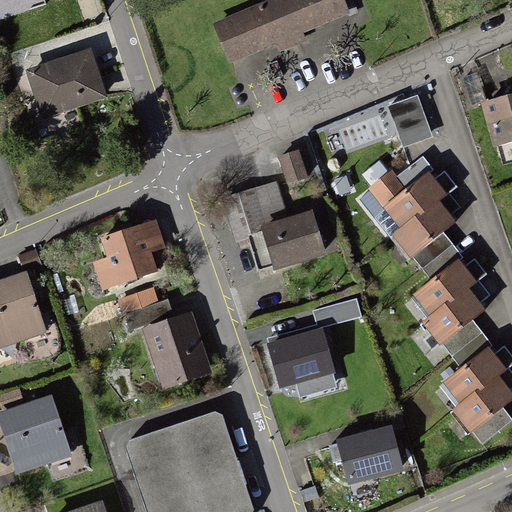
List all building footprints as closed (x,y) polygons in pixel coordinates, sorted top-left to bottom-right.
[(340,0),(270,0),(216,23),(233,65),(348,17),(340,0)] [(86,61),(25,82),(42,131),(103,110),(86,61)] [(418,95),(388,107),(403,146),(433,134),(418,95)] [(511,103),(485,110),(496,153),(511,148),(511,103)] [(301,158),(286,163),(295,189),(310,184),(301,158)] [(454,235),(440,215),(446,211),(429,186),(386,216),(401,238),(393,243),(409,266),(454,235)] [(276,191),(223,206),(234,245),(263,237),(275,278),(327,263),(315,223),(288,231),(276,191)] [(93,275),(102,299),(156,281),(148,257),(161,252),(155,235),(102,252),(108,270),(93,275)] [(30,273),(0,282),(0,347),(49,332),(30,273)] [(484,322),(470,302),(476,298),(459,274),(416,303),(431,325),(423,330),(439,353),(484,322)] [(192,323),(145,338),(163,395),(210,380),(192,323)] [(324,343),(271,357),(280,391),(333,378),(324,343)] [(511,412),(511,404),(502,389),(508,385),(491,361),(448,391),(463,412),(455,418),(470,440),(511,412)] [(47,406),(0,422),(0,426),(18,478),(66,461),(47,406)] [(251,511),(222,420),(127,451),(147,511),(251,511)] [(390,440),(340,453),(351,493),(401,480),(390,440)]
